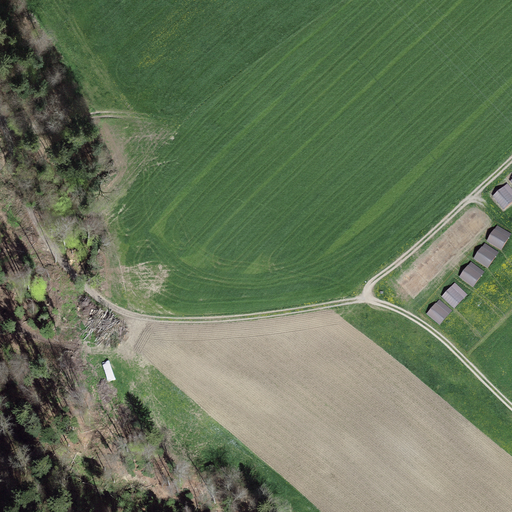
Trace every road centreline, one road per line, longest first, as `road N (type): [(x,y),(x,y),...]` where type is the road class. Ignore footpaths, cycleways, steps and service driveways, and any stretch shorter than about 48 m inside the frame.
road 1 (track): [(511,408),(426,326),(368,297),(190,320),(140,316),(105,302),(41,232),(0,112)]
road 2 (track): [(368,297),(369,283),(511,159)]
road 3 (track): [(2,119),(43,128),(103,115),(154,118)]
